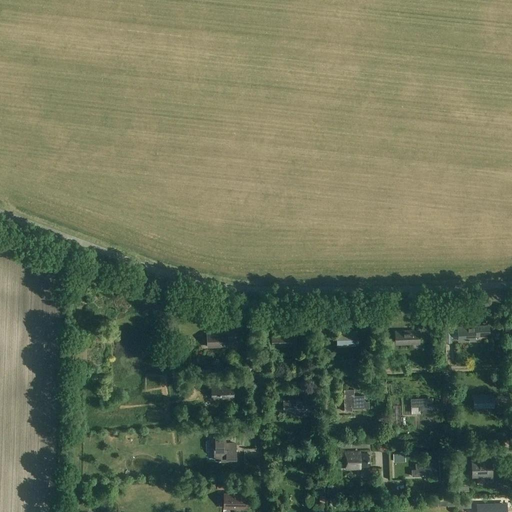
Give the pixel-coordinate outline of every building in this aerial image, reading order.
[(220,341),(228,340),(228,346),(234,346),(233,325),(220,326),(220,334),(207,334),(208,347),(221,346),(220,341)] [(458,340),(463,340),(475,339),(475,334),(489,334),(489,326),(482,326),(458,327),(458,340)] [(443,343),(446,343),(452,343),(452,338),(452,330),(452,327),(447,327),(445,327),(443,327),(443,343)] [(399,330),(399,337),(395,337),(395,343),(412,342),(412,337),(419,337),(419,330),(399,330)] [(349,340),(357,339),(356,332),(336,333),(336,345),(349,345),(349,340)] [(511,340),(511,333),(511,332),(501,337),(504,344),(511,340)] [(272,347),(276,347),(289,346),(289,341),(296,341),(295,334),(276,334),(271,335),(272,347)] [(383,379),(376,381),(377,388),(385,386),(383,379)] [(211,386),(212,395),(212,401),(234,399),(233,385),(211,386)] [(344,389),(344,403),(344,412),(352,411),(352,408),(369,407),(368,401),(364,401),(364,396),(354,396),(353,389),(344,389)] [(493,393),(473,394),(474,406),(474,408),(486,407),(494,407),(494,400),(493,393)] [(308,415),(308,411),(313,411),(312,396),(302,396),(302,399),(283,400),(283,410),(295,410),(295,415),(308,415)] [(420,410),(432,410),(437,410),(437,404),(432,404),(432,398),(410,398),(411,407),(420,407),(420,410)] [(214,456),(215,456),(215,460),(218,460),(218,461),(236,461),(236,460),(236,455),(236,449),(226,449),(226,444),(225,437),(214,437),(214,444),(213,444),(214,456)] [(198,458),(207,459),(208,449),(198,449),(198,458)] [(345,466),(358,466),(368,466),(368,454),(365,454),(365,453),(345,454),(345,466)] [(490,459),(471,460),(472,478),(490,477),(490,459)] [(416,470),(411,470),(412,477),(429,476),(429,471),(436,471),(436,463),(415,463),(416,470)] [(468,494),(468,486),(460,486),(460,494),(468,494)] [(248,494),(223,493),(223,508),(247,509),(248,494)] [(334,497),(329,500),(333,506),(338,503),(334,497)] [(420,508),(429,505),(428,499),(418,501),(420,508)]
